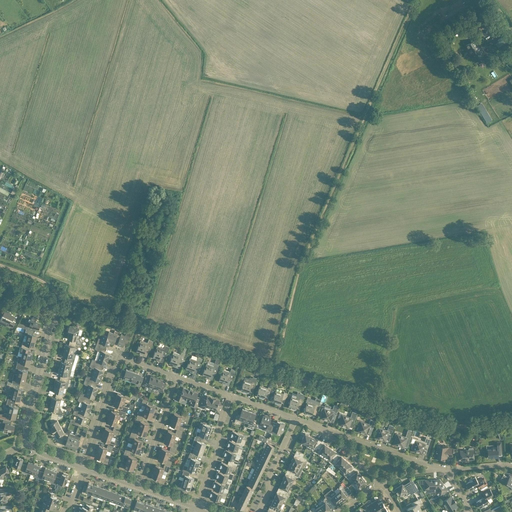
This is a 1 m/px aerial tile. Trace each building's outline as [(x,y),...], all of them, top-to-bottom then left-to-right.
[(475,40),(466,45),(468,50),(469,49),(471,53),(470,53),(475,60),(479,58),(479,59),(483,57),(479,48),(475,40)] [(480,103),(476,105),(486,121),(491,118),(490,116),(488,117),(480,103)] [(15,316),(10,313),(11,312),(5,310),(3,315),(2,315),(0,320),(8,323),(7,326),(12,328),(15,321),(12,320),(15,316)] [(27,322),(25,328),(26,329),(32,330),(33,327),(39,328),(40,323),(36,321),(36,318),(32,317),(30,322),(27,322)] [(67,328),(67,329),(67,330),(68,330),(67,332),(69,332),(78,334),(81,335),(83,329),(79,329),(69,326),(69,328),(68,328),(67,328)] [(35,341),(37,335),(31,333),(32,330),(26,329),(24,334),(27,335),(26,338),(35,341)] [(109,331),(107,336),(110,342),(113,343),(114,344),(115,341),(118,342),(120,335),(117,334),(118,332),(114,330),(113,333),(109,331)] [(128,341),(132,332),(128,330),(125,335),(121,334),(120,335),(118,342),(117,345),(121,346),(121,345),(123,346),(124,344),(127,345),(128,341)] [(81,345),(82,342),(80,338),(77,338),(78,334),(69,332),(67,338),(72,339),(71,342),(81,345)] [(98,338),(97,343),(100,344),(100,346),(106,348),(107,345),(109,346),(109,345),(110,342),(107,336),(103,334),(101,339),(98,338)] [(34,346),(35,341),(26,338),(25,341),(23,341),(21,347),(28,348),(28,345),(34,346)] [(138,347),(136,351),(141,353),(140,354),(142,355),(146,356),(148,352),(148,351),(150,351),(153,341),(148,339),(147,342),(141,340),(140,345),(139,345),(138,347)] [(81,345),(71,342),(70,345),(66,344),(64,350),(73,352),(74,349),(75,349),(81,345)] [(97,343),(95,348),(100,352),(99,356),(108,359),(109,355),(110,353),(109,353),(104,352),(106,348),(100,346),(100,344),(97,343)] [(154,352),(153,357),(157,359),(157,360),(159,361),(163,362),(165,357),(166,357),(168,352),(170,347),(165,345),(164,348),(158,346),(156,351),(155,351),(154,352)] [(21,347),(20,352),(22,353),(21,356),(31,359),(32,353),(30,352),(30,349),(28,348),(21,347)] [(171,358),(169,363),(174,364),(173,366),(175,367),(179,368),(181,363),(182,364),(184,359),(186,353),(185,352),(187,347),(184,347),(183,351),(181,351),(180,354),(174,352),(173,357),(172,357),(171,358)] [(64,350),(63,355),(67,357),(66,360),(73,361),(74,361),(76,353),(73,352),(64,350)] [(88,360),(88,362),(89,362),(103,367),(104,364),(105,365),(106,365),(107,363),(108,359),(99,356),(96,355),(95,359),(92,359),(91,361),(88,360)] [(29,364),(31,359),(21,356),(21,359),(18,359),(16,365),(23,366),(24,363),(29,364)] [(187,364),(186,369),(190,370),(190,372),(192,372),(196,374),(197,369),(198,368),(199,369),(200,365),(203,358),(198,357),(197,360),(191,358),(189,363),(188,362),(187,364)] [(204,370),(202,375),(207,376),(206,378),(208,378),(212,380),(214,375),(214,374),(216,374),(217,371),(219,364),(218,364),(220,359),(217,358),(215,363),(214,363),(213,366),(207,364),(206,369),(205,368),(204,370)] [(61,361),(60,367),(71,370),(73,365),(74,361),(73,361),(66,360),(65,363),(61,361)] [(89,362),(89,364),(90,364),(89,366),(94,369),(93,373),(102,376),(103,372),(104,370),(103,370),(102,370),(103,367),(89,362)] [(26,377),(28,371),(22,369),(23,366),(16,365),(15,370),(18,371),(17,374),(26,377)] [(60,367),(58,373),(62,374),(62,377),(69,379),(70,376),(71,370),(60,367)] [(220,376),(219,380),(223,382),(223,383),(225,384),(229,386),(231,380),(232,380),(236,370),(235,370),(231,368),(230,371),(224,369),(222,374),(221,374),(220,376)] [(132,371),(133,370),(130,369),(129,370),(126,369),(126,370),(122,369),(120,375),(123,376),(123,378),(130,380),(133,371),(132,371)] [(138,373),(138,371),(135,370),(135,372),(133,371),(130,380),(137,383),(136,385),(139,386),(140,386),(141,383),(142,381),(143,376),(140,375),(141,374),(138,373)] [(84,377),(83,379),(97,384),(98,381),(99,382),(100,382),(101,380),(102,376),(93,373),(92,377),(86,376),(85,378),(84,377)] [(13,377),(12,383),(18,384),(19,381),(25,382),(26,377),(17,374),(14,374),(13,377)] [(152,392),(157,378),(150,376),(150,379),(145,377),(142,385),(147,386),(149,387),(148,390),(152,392)] [(55,379),(54,385),(55,385),(64,387),(67,388),(68,382),(69,379),(62,377),(61,380),(59,380),(56,379),(55,379)] [(240,386),(240,387),(241,388),(241,389),(241,390),(246,392),(248,392),(249,391),(252,392),(254,388),(256,382),(257,378),(253,377),(251,378),(248,379),(248,381),(244,380),(242,385),(241,385),(240,386)] [(163,392),(166,384),(162,383),(163,380),(157,378),(152,392),(155,393),(157,389),(159,390),(163,392)] [(83,379),(82,381),(84,381),(84,383),(88,386),(87,390),(96,393),(97,389),(98,387),(97,387),(96,387),(97,384),(83,379)] [(21,395),(23,389),(17,387),(18,384),(12,383),(8,382),(7,384),(10,385),(9,387),(10,389),(13,389),(12,392),(21,395)] [(65,397),(65,394),(62,393),(64,387),(55,385),(53,391),(58,392),(57,395),(65,397)] [(257,390),(256,392),(257,394),(257,395),(262,397),(264,398),(265,397),(268,398),(267,398),(268,398),(269,393),(271,388),(271,387),(268,386),(267,388),(260,385),(258,391),(257,390)] [(177,391),(175,398),(179,400),(182,401),(183,398),(187,399),(190,390),(183,387),(181,392),(181,393),(178,391),(177,391)] [(80,393),(79,397),(91,401),(92,398),(93,399),(94,399),(95,397),(96,393),(87,390),(86,394),(80,393)] [(197,406),(198,403),(200,399),(197,397),(198,393),(190,390),(187,399),(190,401),(191,401),(190,404),(197,406)] [(272,397),(272,398),(272,399),(273,400),(273,401),(278,403),(280,404),(280,402),(283,403),(284,404),(285,399),(287,393),(284,392),(283,393),(280,392),(276,391),(274,396),(272,396),(272,397)] [(20,400),(21,395),(12,392),(11,395),(9,395),(7,401),(14,402),(14,399),(20,400)] [(130,400),(132,395),(126,393),(125,396),(117,393),(116,396),(115,396),(114,398),(124,402),(125,398),(130,400)] [(288,402),(288,403),(288,405),(289,406),(289,407),(294,408),(296,409),(296,408),(299,409),(301,405),(303,399),(305,395),(300,393),(299,395),(297,395),(296,398),(291,396),(289,402),(288,402)] [(52,397),(50,402),(59,405),(62,406),(63,403),(64,400),(65,397),(57,395),(56,398),(52,397)] [(200,402),(199,406),(205,409),(209,410),(210,407),(213,398),(210,397),(207,396),(206,399),(202,397),(200,402)] [(79,397),(78,400),(82,403),(81,407),(90,410),(91,406),(92,404),(91,404),(90,404),(91,401),(79,397)] [(126,412),(127,407),(123,405),(124,402),(114,398),(113,401),(114,401),(113,405),(121,407),(120,410),(126,412)] [(213,398),(210,407),(214,408),(213,411),(215,412),(216,412),(214,418),(214,419),(217,420),(219,413),(220,414),(223,405),(218,403),(219,400),(216,399),(213,398)] [(304,408),(304,409),(304,410),(304,411),(305,411),(304,412),(310,414),(312,415),(312,413),(315,414),(315,415),(317,410),(319,404),(321,399),(316,398),(315,400),(313,399),(311,403),(307,402),(305,408),(304,407),(304,408)] [(142,404),(141,408),(145,409),(154,413),(155,410),(154,410),(155,406),(151,405),(152,402),(149,401),(143,399),(141,404),(142,404)] [(17,413),(18,407),(13,405),(14,402),(7,401),(6,407),(8,407),(7,410),(17,413)] [(62,415),(63,412),(60,407),(59,407),(59,405),(50,402),(49,408),(53,409),(53,412),(59,414),(62,415)] [(322,412),(320,418),(328,420),(328,419),(331,420),(334,421),(335,416),(339,407),(336,406),(334,405),(332,409),(332,411),(326,409),(326,408),(325,408),(324,408),(322,408),(321,411),(322,412)] [(74,410),(73,414),(87,419),(87,418),(85,418),(86,415),(87,416),(88,416),(89,414),(90,410),(81,407),(80,411),(74,410)] [(109,413),(108,416),(118,419),(119,416),(124,418),(126,412),(120,410),(115,408),(113,411),(111,410),(110,414),(109,413)] [(249,410),(245,408),(245,409),(242,408),(240,416),(237,415),(238,413),(237,413),(237,415),(234,422),(240,424),(242,420),(245,421),(249,411),(248,410),(249,410)] [(154,413),(145,409),(143,412),(139,411),(137,416),(143,418),(144,415),(151,418),(152,414),(153,415),(154,413)] [(0,418),(3,419),(9,420),(10,417),(15,418),(17,413),(7,410),(7,413),(4,413),(4,414),(3,414),(0,414),(0,418)] [(254,411),(250,410),(250,411),(249,411),(245,421),(249,422),(247,427),(255,430),(257,425),(255,425),(256,420),(256,421),(253,420),(256,413),(253,412),(254,411)] [(339,413),(338,417),(341,418),(339,424),(346,427),(347,426),(349,427),(352,428),(354,423),(357,413),(354,412),(352,411),(350,417),(344,415),(344,414),(339,413)] [(52,412),(50,420),(51,423),(50,423),(52,427),(51,427),(51,429),(51,430),(51,431),(52,430),(60,426),(57,419),(59,414),(53,412),(51,412),(52,412)] [(186,420),(188,415),(182,413),(181,416),(174,413),(173,416),(171,416),(171,418),(180,422),(182,418),(186,420)] [(70,422),(77,425),(82,426),(83,423),(84,424),(85,424),(86,422),(87,419),(73,414),(78,416),(77,419),(71,419),(70,420),(70,422)] [(268,416),(265,415),(264,416),(263,416),(260,425),(263,426),(262,429),(269,431),(272,422),(270,421),(271,418),(267,417),(268,416)] [(119,429),(121,424),(117,422),(118,419),(108,416),(107,418),(108,418),(107,422),(115,424),(114,427),(119,429)] [(148,430),(149,427),(148,427),(149,424),(142,421),(143,418),(137,416),(135,421),(140,423),(138,426),(148,430)] [(182,432),(184,427),(179,425),(180,422),(171,418),(170,421),(171,421),(170,424),(177,427),(176,430),(182,432)] [(13,431),(14,425),(9,424),(10,420),(9,420),(3,419),(1,428),(4,428),(3,432),(8,433),(8,430),(13,431)] [(212,426),(206,424),(207,421),(203,420),(201,419),(200,423),(203,423),(201,429),(210,432),(212,426)] [(358,420),(357,424),(359,425),(357,431),(365,433),(365,432),(371,434),(372,429),(375,420),(370,419),(368,424),(362,422),(358,420)] [(272,422),(269,431),(277,434),(278,431),(281,433),(282,432),(283,432),(284,429),(283,429),(285,423),(280,421),(277,421),(277,422),(276,423),(272,422)] [(377,427),(375,431),(378,431),(376,437),(383,440),(386,441),(386,440),(389,440),(391,436),(394,426),(389,424),(387,430),(380,428),(377,427)] [(52,430),(51,431),(52,431),(53,431),(54,433),(55,432),(57,436),(58,435),(59,437),(64,439),(66,433),(64,432),(60,426),(52,430)] [(148,430),(138,426),(137,430),(132,428),(131,433),(137,435),(138,433),(145,435),(146,432),(147,432),(148,430)] [(118,435),(119,429),(114,427),(113,430),(105,428),(104,431),(103,431),(102,433),(112,436),(113,433),(118,435)] [(196,433),(195,437),(201,439),(202,436),(208,438),(210,432),(201,429),(200,432),(197,431),(196,433)] [(396,438),(394,444),(401,446),(404,447),(405,446),(407,447),(412,432),(413,431),(408,429),(407,431),(405,437),(399,435),(396,434),(394,437),(396,438)] [(180,437),(182,432),(176,430),(175,433),(168,430),(167,434),(165,433),(164,436),(174,439),(175,436),(180,437)] [(243,434),(232,431),(232,432),(231,432),(230,436),(230,437),(237,440),(236,442),(229,440),(244,445),(246,439),(241,438),(243,434)] [(66,433),(64,439),(67,440),(65,444),(71,446),(74,438),(75,435),(69,433),(69,434),(66,433)] [(112,436),(102,433),(101,435),(102,436),(101,439),(108,442),(107,445),(113,447),(115,441),(110,440),(112,436)] [(142,447),(143,445),(142,444),(143,441),(136,438),(137,435),(131,433),(129,439),(133,440),(132,444),(142,447)] [(307,445),(311,436),(305,433),(301,442),(307,445)] [(74,438),(71,446),(76,448),(78,444),(81,445),(81,447),(85,437),(81,435),(80,437),(75,435),(74,438)] [(176,449),(178,444),(173,442),(174,439),(164,436),(164,438),(165,438),(164,442),(171,444),(170,447),(176,449)] [(194,440),(192,445),(195,446),(204,449),(206,443),(200,442),(201,439),(195,437),(195,436),(194,440)] [(311,436),(307,445),(312,447),(312,449),(312,450),(312,451),(313,451),(313,452),(314,452),(320,443),(318,441),(317,440),(317,439),(316,438),(311,436)] [(414,440),(411,448),(413,449),(412,450),(420,453),(423,454),(423,452),(426,453),(427,449),(431,439),(426,437),(424,441),(418,439),(417,441),(414,440)] [(244,445),(229,440),(228,442),(228,441),(226,445),(227,445),(227,447),(234,449),(233,452),(226,449),(226,450),(241,455),(243,449),(238,447),(239,444),(244,446),(244,445)] [(491,449),(487,449),(488,458),(498,457),(498,453),(501,452),(501,451),(501,442),(497,442),(497,447),(491,448),(491,449)] [(272,452),(274,446),(267,443),(264,448),(272,452)] [(320,443),(314,452),(315,453),(316,453),(317,453),(318,453),(319,453),(320,452),(324,455),(330,447),(329,447),(329,446),(327,445),(326,445),(324,443),(323,443),(322,444),(320,443)] [(142,447),(132,444),(131,447),(126,445),(124,451),(130,453),(131,450),(139,452),(140,449),(141,449),(142,447)] [(113,447),(107,445),(106,447),(99,445),(98,448),(97,448),(96,450),(105,454),(107,450),(111,452),(113,447)] [(190,451),(189,454),(195,456),(196,453),(202,455),(204,449),(195,446),(194,449),(193,449),(191,448),(191,450),(190,451)] [(448,447),(442,446),(442,447),(436,446),(435,452),(434,457),(440,458),(440,457),(447,458),(447,456),(451,457),(452,452),(451,452),(452,448),(448,447)] [(174,455),(176,449),(170,447),(169,450),(162,448),(161,451),(159,450),(158,453),(168,456),(169,453),(174,455)] [(330,447),(324,455),(329,458),(329,459),(328,459),(328,460),(328,461),(329,461),(329,462),(330,463),(331,463),(337,455),(336,453),(337,452),(335,451),(330,447)] [(269,457),(272,452),(264,448),(262,453),(269,457)] [(468,450),(460,451),(461,460),(474,459),(473,450),(473,449),(472,448),(469,448),(468,449),(468,450)] [(105,454),(96,450),(95,453),(96,453),(95,456),(102,459),(101,462),(107,464),(109,459),(104,457),(105,454)] [(241,455),(226,450),(225,451),(224,451),(223,454),(224,455),(223,456),(231,459),(230,462),(237,464),(239,458),(235,457),(236,453),(240,455),(241,455)] [(136,464),(137,462),(136,462),(137,458),(129,456),(130,453),(124,451),(123,456),(127,458),(126,461),(136,464)] [(170,467),(172,461),(167,460),(168,456),(158,453),(158,455),(159,456),(158,459),(165,462),(164,465),(170,467)] [(267,462),(269,457),(262,453),(259,458),(267,462)] [(187,459),(186,462),(189,463),(198,466),(200,461),(200,460),(200,461),(194,459),(195,456),(189,454),(187,459)] [(292,459),(291,461),(291,462),(303,468),(304,466),(307,460),(306,460),(307,459),(303,457),(297,454),(295,457),(294,456),(293,457),(293,458),(292,459)] [(337,455),(331,463),(331,464),(332,464),(332,465),(333,465),(334,465),(335,465),(335,464),(336,464),(340,467),(346,460),(341,456),(340,455),(339,456),(337,455)] [(11,465),(12,469),(16,470),(16,469),(22,471),(24,466),(24,465),(21,464),(23,459),(17,457),(16,461),(13,460),(11,465)] [(264,467),(267,462),(259,458),(257,463),(264,467)] [(346,460),(340,467),(344,471),(344,472),(344,473),(343,473),(344,474),(344,475),(345,476),(346,477),(353,469),(351,467),(353,466),(351,465),(346,460)] [(136,464),(126,461),(125,464),(120,463),(118,468),(124,470),(125,467),(133,470),(134,466),(135,467),(136,464)] [(31,473),(34,464),(28,462),(26,467),(24,466),(22,471),(21,472),(27,474),(28,472),(31,473)] [(235,470),(237,464),(230,462),(229,464),(221,462),(221,463),(220,463),(219,467),(219,469),(234,474),(229,472),(231,469),(235,470)] [(289,469),(288,472),(298,477),(299,476),(302,471),(302,470),(303,468),(291,462),(291,463),(290,463),(289,466),(289,467),(288,469),(289,469)] [(198,466),(189,463),(188,466),(184,465),(182,470),(183,471),(189,473),(190,470),(196,472),(198,466)] [(262,472),(264,467),(257,463),(255,469),(262,472)] [(38,478),(41,472),(38,471),(40,466),(34,464),(31,473),(29,477),(33,478),(34,478),(34,477),(38,478)] [(168,472),(170,467),(164,465),(163,467),(156,465),(154,468),(153,468),(152,470),(162,474),(163,470),(168,472)] [(4,475),(9,473),(6,466),(0,469),(0,484),(1,481),(2,482),(3,479),(4,475)] [(48,479),(51,470),(45,468),(43,473),(41,472),(38,478),(44,480),(45,478),(48,479)] [(232,480),(234,474),(219,469),(226,471),(225,474),(218,471),(217,473),(215,476),(216,477),(216,478),(231,483),(226,481),(227,478),(232,480)] [(259,477),(262,472),(255,469),(252,474),(259,477)] [(353,469),(346,477),(347,477),(347,478),(348,478),(348,479),(349,479),(350,479),(351,478),(354,481),(362,476),(357,470),(356,469),(355,470),(353,469)] [(55,484),(58,478),(55,477),(57,472),(51,470),(48,479),(51,480),(50,482),(55,484)] [(164,484),(166,479),(161,477),(162,474),(152,470),(151,473),(153,473),(152,476),(159,479),(158,482),(164,484)] [(194,478),(188,476),(189,473),(183,471),(182,474),(181,476),(184,477),(183,480),(192,484),(194,478)] [(283,480),(282,480),(291,484),(293,480),(294,480),(295,480),(296,480),(296,479),(297,479),(297,478),(298,478),(298,477),(288,472),(287,475),(285,474),(285,476),(284,476),(282,479),(283,480)] [(55,484),(54,488),(55,488),(54,490),(57,491),(58,489),(59,489),(59,486),(60,486),(61,486),(62,484),(68,486),(70,480),(67,479),(68,476),(67,475),(68,474),(63,473),(63,474),(62,474),(60,479),(58,478),(55,484)] [(257,483),(259,477),(252,474),(250,479),(257,483)] [(508,477),(503,474),(500,479),(511,485),(511,475),(509,474),(508,477)] [(354,481),(351,484),(357,492),(361,490),(363,487),(361,485),(366,481),(362,476),(354,481)] [(477,481),(475,477),(472,479),(471,478),(469,480),(469,481),(466,483),(469,490),(477,485),(479,488),(487,484),(484,478),(482,480),(481,478),(477,481)] [(228,489),(231,483),(216,478),(223,481),(222,483),(215,481),(214,482),(213,482),(212,486),(213,486),(212,487),(227,493),(227,492),(223,491),(224,488),(228,489)] [(254,488),(257,483),(250,479),(247,484),(254,488)] [(430,480),(425,480),(425,485),(425,488),(428,488),(428,492),(434,492),(434,488),(435,488),(436,488),(440,494),(447,489),(440,480),(431,480),(431,479),(430,479),(430,480)] [(192,484),(183,480),(182,483),(179,482),(177,488),(183,490),(184,487),(190,489),(192,484)] [(281,487),(279,490),(290,495),(290,494),(290,493),(290,492),(290,491),(290,490),(289,490),(289,489),(288,489),(291,484),(282,480),(280,485),(279,487),(281,487)] [(92,493),(95,485),(92,484),(93,484),(89,482),(87,488),(84,487),(82,493),(87,494),(88,492),(92,493)] [(414,484),(412,486),(410,482),(403,486),(402,484),(395,489),(399,496),(405,492),(406,494),(410,492),(411,494),(418,490),(414,483),(414,484)] [(340,490),(335,493),(341,501),(346,497),(347,496),(346,495),(348,493),(344,488),(341,485),(341,484),(340,485),(340,486),(339,486),(339,487),(339,488),(339,489),(339,490),(340,490)] [(92,493),(91,496),(93,497),(94,494),(98,496),(101,487),(99,486),(96,485),(96,486),(95,485),(92,493)] [(251,494),(254,489),(246,486),(244,491),(251,494)] [(101,487),(98,496),(104,498),(107,489),(105,488),(103,487),(102,488),(101,487)] [(227,494),(227,493),(212,487),(220,490),(219,493),(211,490),(211,492),(210,491),(209,495),(210,495),(209,497),(219,501),(221,497),(225,499),(227,494)] [(5,498),(5,495),(7,495),(8,492),(8,488),(2,488),(0,488),(0,502),(1,502),(2,502),(2,503),(6,502),(6,501),(7,501),(7,500),(7,499),(6,498),(5,498)] [(104,498),(103,500),(105,501),(106,499),(110,500),(113,491),(111,491),(111,490),(109,489),(109,490),(108,490),(107,489),(104,498)] [(485,507),(487,505),(490,503),(488,499),(494,496),(490,489),(482,493),(484,497),(476,502),(480,508),(484,505),(485,507)] [(276,494),(274,498),(282,502),(284,498),(285,498),(286,498),(287,498),(288,497),(289,496),(290,495),(279,490),(278,493),(277,492),(276,494)] [(48,491),(46,496),(47,497),(46,500),(57,504),(58,500),(56,499),(57,497),(54,496),(55,493),(50,492),(48,491)] [(113,491),(110,500),(116,502),(119,494),(117,493),(117,492),(115,492),(114,492),(113,491)] [(249,500),(251,494),(244,491),(241,496),(249,500)] [(337,504),(341,501),(335,493),(331,497),(331,496),(330,496),(329,496),(329,495),(328,495),(327,496),(326,496),(325,497),(332,506),(335,504),(336,505),(337,504)] [(119,494),(116,502),(122,504),(125,496),(123,495),(121,494),(119,494)] [(453,499),(451,495),(446,498),(441,501),(448,511),(449,511),(452,510),(454,509),(456,508),(455,508),(457,507),(455,503),(456,502),(453,498),(453,499)] [(122,504),(121,507),(123,507),(124,505),(128,506),(130,501),(131,498),(129,497),(127,496),(125,496),(122,504)] [(246,505),(249,500),(241,496),(239,501),(246,505)] [(324,502),(320,506),(324,511),(326,511),(330,510),(331,509),(330,508),(332,506),(325,497),(325,498),(324,498),(324,499),(323,500),(323,501),(324,502)] [(271,503),(271,505),(272,505),(271,508),(278,511),(281,511),(282,511),(282,510),(282,509),(281,509),(281,508),(280,508),(280,507),(282,502),(274,498),(271,503)] [(415,511),(417,511),(421,509),(419,506),(423,504),(420,498),(412,502),(414,505),(406,509),(407,511),(415,511)] [(44,502),(42,508),(49,511),(50,508),(53,509),(53,507),(56,508),(57,504),(46,500),(45,503),(44,502)] [(137,500),(134,508),(138,510),(137,511),(139,511),(143,502),(141,501),(139,500),(139,501),(137,500)] [(378,503),(376,500),(367,506),(370,511),(374,509),(375,511),(376,511),(385,507),(381,501),(378,503)] [(244,510),(246,505),(239,501),(236,506),(244,510)] [(143,502),(139,511),(146,511),(149,504),(148,504),(147,504),(148,503),(145,502),(145,503),(143,502)]
